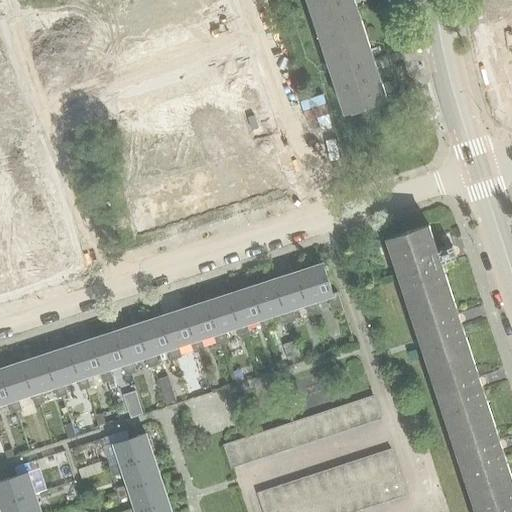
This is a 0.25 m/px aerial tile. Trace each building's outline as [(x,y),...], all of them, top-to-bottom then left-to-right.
[(77,0),(84,20),(153,0),(77,0)] [(353,0),(306,0),(322,47),(364,33),(353,0)] [(511,0),(485,0),(481,1),(495,44),(504,42),(511,65),(502,67),(511,96),(511,0)] [(123,91),(263,53),(250,6),(110,44),(123,91)] [(385,97),(364,33),(322,47),(343,110),(385,97)] [(8,66),(0,68),(0,89),(13,85),(8,66)] [(228,68),(210,74),(221,108),(239,102),(228,68)] [(210,74),(192,80),(203,114),(221,108),(210,74)] [(192,80),(174,85),(185,120),(203,114),(192,80)] [(13,85),(0,89),(0,109),(19,103),(13,85)] [(174,85),(155,91),(167,126),(185,120),(174,85)] [(155,91),(137,97),(148,132),(167,126),(155,91)] [(137,97),(119,103),(130,138),(148,132),(137,97)] [(19,103),(0,109),(0,129),(25,121),(19,103)] [(119,103),(101,109),(112,144),(130,138),(119,103)] [(25,121),(0,129),(0,149),(31,139),(25,121)] [(234,122),(226,125),(227,125),(230,137),(231,138),(239,135),(238,135),(235,123),(234,122)] [(216,128),(208,131),(212,144),(220,141),(216,128)] [(208,131),(201,133),(205,146),(212,144),(208,131)] [(31,139),(0,149),(0,161),(2,169),(37,158),(31,139)] [(180,140),(172,143),(176,155),(184,153),(180,140)] [(241,142),(233,145),(237,157),(245,155),(245,154),(241,142)] [(172,143),(164,145),(168,158),(176,155),(172,143)] [(233,145),(225,147),(229,160),(237,157),(233,145)] [(143,152),(135,154),(139,167),(147,165),(147,164),(143,152)] [(135,154),(127,157),(128,157),(131,169),(132,170),(139,167),(135,154)] [(204,154),(196,156),(201,169),(208,167),(208,166),(204,154)] [(196,156),(189,159),(193,172),(201,169),(196,156)] [(37,158),(2,169),(8,187),(43,176),(37,158)] [(168,166),(160,168),(164,181),(172,178),(168,166)] [(160,168),(152,171),(156,183),(156,184),(164,181),(160,168)] [(261,168),(243,174),(254,209),(272,203),(261,168)] [(142,174),(134,177),(138,189),(146,187),(142,174)] [(243,174),(224,180),(235,215),(254,209),(243,174)] [(43,176),(8,187),(14,206),(49,194),(43,176)] [(224,180),(206,186),(217,220),(235,215),(224,180)] [(206,186),(188,192),(199,226),(217,220),(206,186)] [(188,192),(169,198),(181,232),(199,226),(188,192)] [(49,194),(14,206),(20,224),(55,213),(49,194)] [(169,198),(151,203),(162,238),(181,232),(169,198)] [(151,204),(133,209),(144,244),(162,238),(151,203),(151,204)] [(55,213),(20,224),(26,242),(61,231),(55,213)] [(405,301),(447,287),(427,224),(385,238),(405,301)] [(61,231),(26,242),(32,260),(67,249),(61,231)] [(0,241),(0,250),(9,247),(7,240),(0,241)] [(9,247),(0,250),(0,259),(12,255),(9,247)] [(67,249),(32,260),(38,278),(72,267),(67,249)] [(308,302),(313,301),(325,297),(329,308),(339,305),(336,293),(331,295),(320,263),(297,271),(308,302)] [(3,269),(2,270),(5,278),(5,277),(17,274),(18,273),(15,265),(15,266),(3,269)] [(285,309),(291,308),(302,304),(306,316),(317,312),(313,301),(308,302),(297,271),(275,278),(285,309)] [(262,317),(267,315),(280,311),(284,323),(295,320),(291,308),(285,309),(275,278),(252,286),(262,317)] [(252,286),(229,293),(239,325),(245,323),(257,319),(261,330),(271,327),(267,315),(262,317),(252,286)] [(426,364),(468,350),(447,287),(405,301),(426,364)] [(229,293),(206,301),(217,332),(222,330),(234,326),(238,338),(248,335),(245,323),(239,325),(229,293)] [(206,301),(184,308),(194,339),(199,338),(211,334),(215,345),(225,342),(222,330),(217,332),(206,301)] [(184,308),(161,316),(171,347),(176,345),(189,341),(192,353),(203,350),(199,338),(194,339),(184,308)] [(161,316),(138,323),(148,355),(153,353),(166,349),(169,360),(180,357),(176,345),(171,347),(161,316)] [(138,323),(115,331),(125,362),(130,360),(143,356),(146,368),(157,364),(153,353),(148,355),(138,323)] [(115,331),(92,338),(102,369),(108,367),(120,363),(124,375),(134,372),(130,360),(125,362),(115,331)] [(92,338),(69,346),(79,377),(85,375),(97,371),(101,383),(112,379),(108,367),(102,369),(92,338)] [(69,346),(47,353),(57,384),(62,382),(74,378),(78,390),(89,387),(85,375),(79,377),(69,346)] [(285,352),(287,361),(300,356),(297,348),(285,352)] [(447,427),(489,414),(468,350),(426,364),(447,427)] [(47,353),(24,360),(34,392),(39,390),(52,386),(56,397),(66,394),(62,382),(57,384),(47,353)] [(24,360),(1,368),(11,399),(17,397),(29,393),(33,405),(43,402),(39,390),(34,392),(24,360)] [(1,368),(0,368),(0,402),(6,401),(10,413),(21,409),(17,397),(11,399),(1,368)] [(208,384),(202,385),(200,391),(201,395),(211,392),(208,384)] [(171,390),(162,393),(166,403),(175,400),(171,390)] [(379,418),(371,396),(361,399),(368,422),(379,418)] [(368,422),(361,399),(350,403),(357,425),(368,422)] [(357,425),(350,403),(339,406),(347,429),(357,425)] [(347,429),(339,406),(329,410),(336,432),(347,429)] [(336,432),(329,410),(318,413),(325,436),(336,432)] [(325,436),(318,413),(307,417),(315,439),(325,436)] [(95,416),(98,426),(105,424),(102,414),(95,416)] [(510,477),(489,414),(447,427),(468,491),(510,477)] [(315,439),(307,417),(297,420),(304,443),(315,439)] [(304,443),(297,420),(286,424),(293,446),(304,443)] [(293,446),(286,424),(275,427),(283,450),(293,446)] [(283,450),(275,427),(265,431),(272,453),(283,450)] [(272,453),(265,431),(254,434),(261,457),(272,453)] [(143,433),(112,443),(118,463),(106,467),(109,477),(122,473),(120,468),(151,457),(143,433)] [(261,457),(254,434),(243,438),(251,460),(261,457)] [(251,460),(243,438),(233,441),(240,464),(251,460)] [(233,441),(222,445),(229,467),(240,464),(233,441)] [(385,476),(396,472),(389,449),(378,453),(385,476)] [(4,452),(7,460),(13,458),(11,450),(4,452)] [(378,453),(367,456),(374,479),(385,476),(378,453)] [(355,460),(362,483),(374,479),(367,456),(355,460)] [(159,480),(151,457),(120,468),(122,473),(126,485),(114,489),(117,499),(129,496),(128,490),(159,480)] [(362,483),(355,460),(344,463),(351,487),(362,483)] [(27,463),(14,467),(17,475),(26,472),(29,471),(27,463)] [(344,463),(333,467),(340,490),(351,487),(344,463)] [(322,471),(329,494),(340,490),(333,467),(322,471)] [(329,494),(322,471),(311,474),(318,497),(329,494)] [(0,506),(34,495),(26,472),(17,475),(0,480),(0,506)] [(392,499),(404,495),(396,472),(385,476),(392,499)] [(311,474),(300,478),(307,501),(318,497),(311,474)] [(385,476),(374,479),(380,502),(392,499),(385,476)] [(474,511),(511,511),(511,484),(510,477),(468,491),(474,511)] [(288,482),(295,505),(307,501),(300,478),(288,482)] [(362,483),(369,506),(380,502),(374,479),(362,483)] [(121,511),(138,511),(166,503),(159,480),(128,490),(129,496),(133,508),(121,511)] [(295,505),(288,482),(277,485),(284,508),(295,505)] [(351,487),(358,510),(369,506),(362,483),(351,487)] [(277,485),(266,489),(273,511),(284,508),(277,485)] [(351,487),(340,490),(346,511),(350,511),(358,510),(351,487)] [(255,493),(261,511),(273,511),(266,489),(255,493)] [(329,494),(334,511),(346,511),(340,490),(329,494)] [(318,497),(322,511),(334,511),(329,494),(318,497)] [(0,506),(0,508),(1,511),(39,511),(34,495),(0,506)] [(322,511),(318,497),(307,501),(309,511),(322,511)] [(295,505),(297,511),(309,511),(307,501),(295,505)] [(169,511),(166,503),(138,511),(169,511)]
